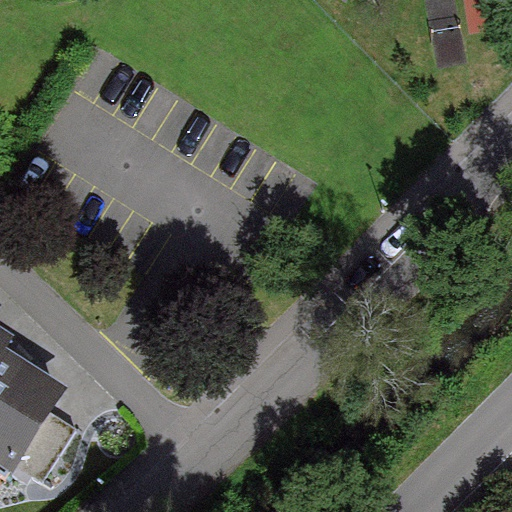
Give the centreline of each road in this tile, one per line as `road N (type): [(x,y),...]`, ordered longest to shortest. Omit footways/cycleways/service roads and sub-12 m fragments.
road 1 (residential): [(196,452),(511,133)]
road 2 (residential): [(0,254),(196,452)]
road 3 (residential): [(430,511),(511,417)]
